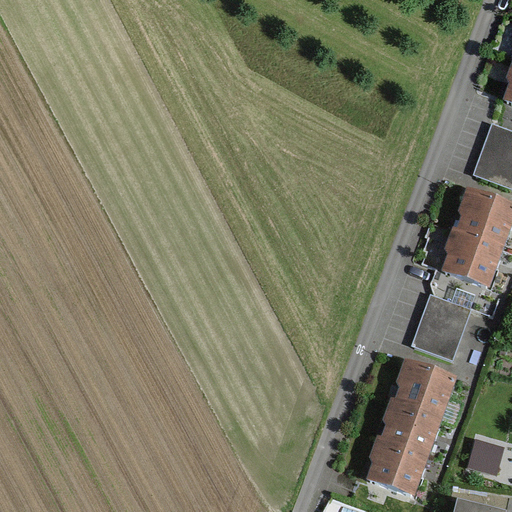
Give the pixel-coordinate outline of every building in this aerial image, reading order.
[(511,137),(498,132),(479,181),(511,193),(511,137)] [(511,216),(511,212),(472,198),(458,236),(500,251),(511,216)] [(500,251),(458,236),(445,274),(487,289),(500,251)] [(474,318),(435,304),(417,354),(456,368),(474,318)] [(451,385),(408,370),(395,407),(439,422),(451,385)] [(439,422),(395,407),(383,445),(426,459),(439,422)] [(426,459),(383,445),(370,482),(414,497),(426,459)] [(508,458),(474,449),(466,481),(500,490),(508,458)]
